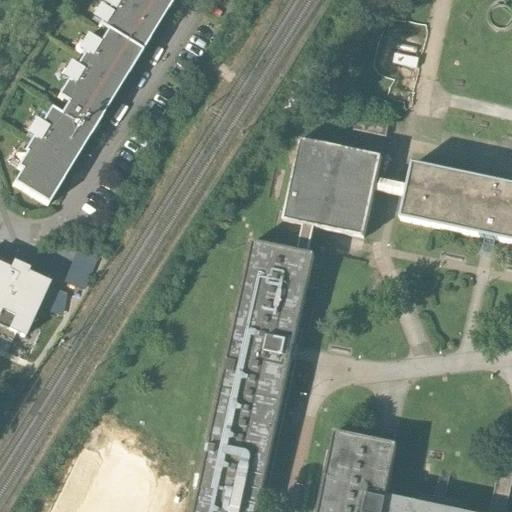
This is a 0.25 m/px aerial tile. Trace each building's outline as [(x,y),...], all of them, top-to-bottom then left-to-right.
[(109,0),(93,26),(101,30),(138,52),(169,0),(109,0)] [(423,20),(399,14),(397,24),(421,30),(423,20)] [(424,36),(391,29),(389,39),(422,46),(424,36)] [(93,125),(138,52),(101,30),(92,45),(87,42),(53,96),(63,102),(54,116),(44,110),(8,168),(15,172),(9,183),(45,205),(93,125)] [(388,123),(356,117),(353,129),(386,135),(388,123)] [(381,158),(300,140),(282,220),(303,225),(313,227),(319,229),(363,238),(373,191),(376,179),(381,158)] [(511,185),(413,165),(409,186),(406,198),(401,222),(490,241),(511,245),(511,185)] [(409,186),(376,179),(373,191),(391,195),(406,198),(409,186)] [(308,250),(313,227),(303,225),(296,252),(307,254),(308,250)] [(253,242),(192,511),(256,511),(291,357),(294,345),(314,256),(307,254),(296,252),(253,242)] [(0,262),(0,325),(24,336),(48,286),(25,275),(27,271),(12,264),(10,268),(0,262)] [(453,511),(384,497),(395,448),(369,442),(337,435),(319,511),(453,511)]
